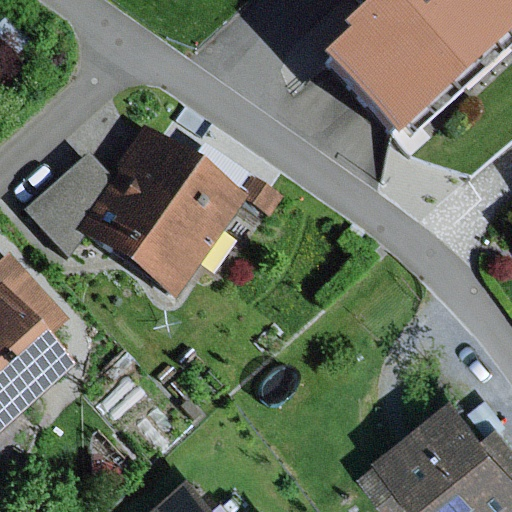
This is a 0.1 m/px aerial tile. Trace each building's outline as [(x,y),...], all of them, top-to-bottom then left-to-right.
[(342,41),(317,63),(392,146),(511,36),(511,0),(372,0),(336,34),(342,41)] [(5,19),(0,24),(0,42),(16,58),(30,44),(5,19)] [(243,200),(144,130),(109,181),(71,233),(81,240),(170,303),(243,200)] [(71,233),(109,181),(87,155),(23,215),(66,264),(81,240),(71,233)] [(251,177),(240,193),(269,213),(280,197),(251,177)] [(6,257),(0,262),(0,436),(70,372),(40,340),(63,319),(6,257)] [(511,511),(511,464),(456,396),(378,459),(381,462),(362,477),(390,511),(397,511),(413,499),(424,511),(511,511)] [(265,511),(262,509),(258,511),(228,511),(194,474),(151,511),(265,511)]
